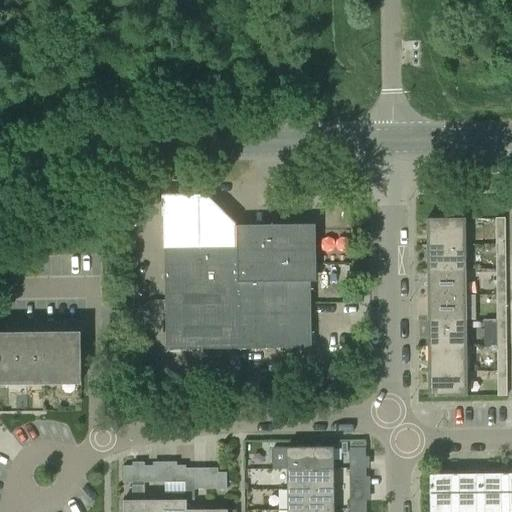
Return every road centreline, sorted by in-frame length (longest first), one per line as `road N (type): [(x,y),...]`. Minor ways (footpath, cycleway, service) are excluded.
road 1 (tertiary): [(0,183),(99,148),(388,140)]
road 2 (residential): [(64,464),(102,444),(170,427),(388,419)]
road 3 (residential): [(388,419),(388,140)]
road 4 (residential): [(388,140),(385,0)]
road 5 (tertiary): [(388,140),(511,139)]
